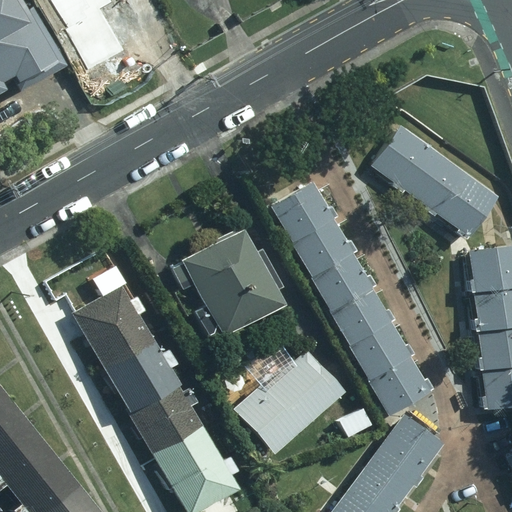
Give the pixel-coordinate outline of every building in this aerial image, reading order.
[(0,0),(0,53),(20,90),(66,65),(34,8),(27,12),(20,0),(0,0)] [(50,0),(88,68),(122,50),(94,0),(50,0)] [(498,195),(399,125),(370,166),(468,237),(498,195)] [(314,182),(269,204),(388,415),(433,390),(426,376),(423,378),(411,356),(414,354),(407,342),(403,344),(391,322),(395,319),(389,309),(385,311),(372,288),(376,285),(369,272),(365,275),(352,253),(357,250),(350,239),(347,241),(334,218),(338,216),(331,204),(328,206),(314,182)] [(218,331),(222,337),(285,305),(276,288),(280,286),(262,248),(254,252),(243,228),(170,265),(183,290),(193,285),(203,305),(193,311),(206,338),(218,331)] [(511,407),(511,244),(469,249),(473,280),(468,281),(470,291),(474,290),(477,319),(473,319),(475,332),(477,332),(481,358),(475,358),(476,370),(481,369),(485,396),(481,397),(482,411),(511,407)] [(71,312),(98,360),(147,331),(138,314),(145,311),(136,295),(128,299),(120,285),(71,312)] [(234,344),(246,365),(280,344),(267,324),(234,344)] [(160,353),(147,331),(98,360),(126,409),(175,381),(168,368),(176,363),(167,349),(160,353)] [(232,407),(273,454),(345,392),(307,348),(263,387),(260,384),(232,407)] [(126,409),(156,462),(206,433),(191,406),(197,402),(188,386),(180,391),(175,381),(126,409)] [(44,456),(5,407),(0,411),(0,491),(0,492),(44,456)] [(365,428),(356,408),(328,421),(338,441),(365,428)] [(403,413),(330,511),(397,511),(401,507),(398,505),(412,485),(416,488),(424,477),(420,475),(444,443),(403,413)] [(221,459),(206,433),(156,462),(184,511),(197,511),(236,490),(228,476),(237,472),(227,456),(221,459)] [(73,511),(82,505),(44,456),(0,492),(7,502),(0,506),(0,510),(1,511),(73,511)]
